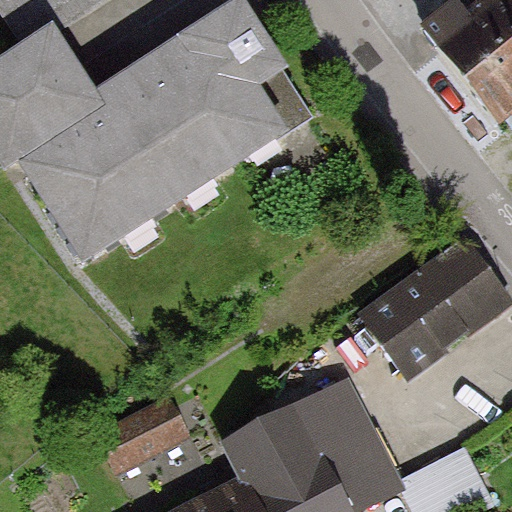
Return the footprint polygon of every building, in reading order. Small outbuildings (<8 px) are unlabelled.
[(0,16),(20,48),(38,36),(47,50),(124,0),(9,0),(0,6),(0,16)] [(511,2),(510,0),(464,0),(410,41),(483,136),(511,114),(511,2)] [(308,124),(236,11),(84,108),(47,50),(38,36),(20,48),(0,60),(0,175),(2,174),(68,277),(308,124)] [(356,327),(401,390),(508,315),(463,252),(356,327)] [(236,511),(396,511),(343,396),(211,456),(228,495),(236,511)] [(92,441),(112,487),(189,454),(169,407),(92,441)] [(416,511),(461,511),(494,495),(470,447),(401,481),(416,511)] [(190,511),(236,511),(228,495),(190,511)]
